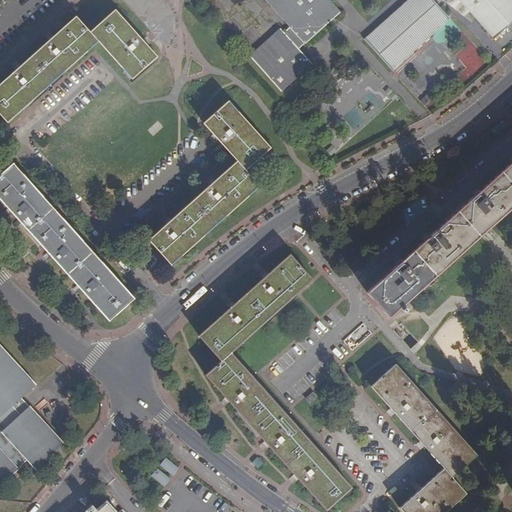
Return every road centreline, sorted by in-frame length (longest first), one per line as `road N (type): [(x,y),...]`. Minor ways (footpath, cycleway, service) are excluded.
road 1 (residential): [(167,310),(261,235),(444,134),(511,80)]
road 2 (residential): [(167,310),(26,156)]
road 3 (residential): [(288,511),(138,397)]
road 4 (residential): [(116,379),(0,281)]
road 5 (residential): [(138,397),(45,511)]
